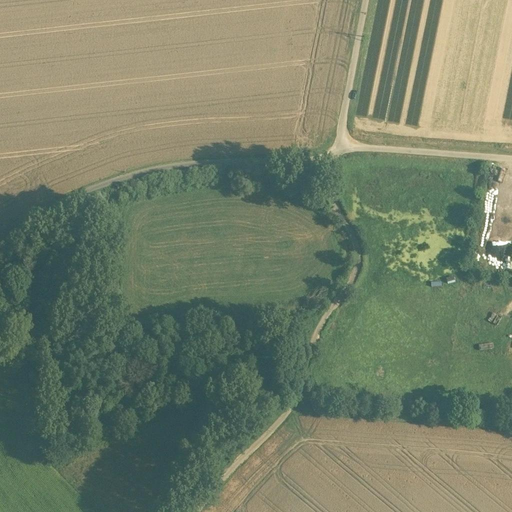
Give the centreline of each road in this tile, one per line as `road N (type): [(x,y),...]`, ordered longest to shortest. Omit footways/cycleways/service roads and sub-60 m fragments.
road 1 (unclassified): [(338,147),(332,199),(358,242),(356,271),(320,323),(295,396),(194,511)]
road 2 (unclassified): [(338,147),(327,156),(183,164),(100,184),(0,232)]
road 3 (unclassified): [(338,147),(511,159)]
road 4 (unclassified): [(365,0),(338,147)]
